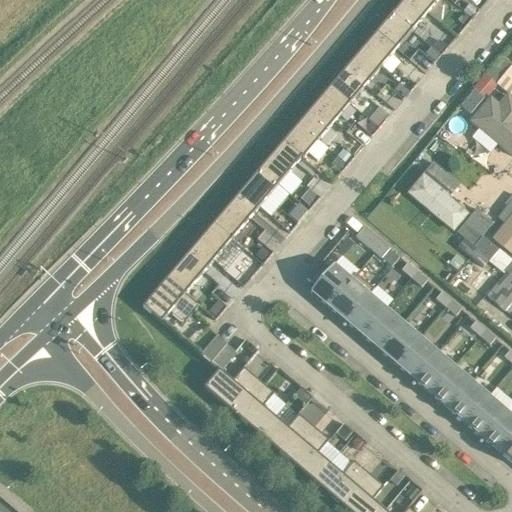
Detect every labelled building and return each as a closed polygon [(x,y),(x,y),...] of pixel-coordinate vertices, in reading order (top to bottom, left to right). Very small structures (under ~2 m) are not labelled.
[(427,15),(410,0),(405,0),(392,16),(412,33),(427,15)] [(410,0),(427,15),(439,0),(410,0)] [(469,5),(462,13),(470,20),(477,12),(469,5)] [(463,15),(457,22),(463,27),(469,20),(463,15)] [(376,34),(396,51),(412,33),(392,16),(376,34)] [(376,34),(361,53),(381,69),(396,51),(376,34)] [(438,42),(432,50),(439,56),(446,48),(438,42)] [(440,57),(430,49),(425,56),(434,63),(440,57)] [(381,69),(361,53),(345,71),(365,88),(381,69)] [(330,89),(350,106),(365,88),(345,71),(330,89)] [(461,108),(471,117),(485,100),(496,86),(486,78),(474,92),(461,108)] [(408,93),(399,86),(394,92),(403,100),(408,93)] [(334,124),(350,106),(330,89),(314,107),(334,124)] [(511,103),(495,90),(484,103),(511,126),(511,103)] [(314,107),(299,126),(318,143),(334,124),(314,107)] [(371,124),(365,132),(371,137),(377,129),(371,124)] [(318,143),(299,126),(283,144),(301,160),(303,161),(318,143)] [(301,160),(283,144),(260,171),(278,187),(291,172),(301,160)] [(352,159),(343,151),(337,158),(346,166),(352,159)] [(336,157),(333,160),(339,167),(343,164),(336,157)] [(278,187),(260,171),(236,199),(255,214),(265,202),(278,187)] [(467,214),(422,180),(410,195),(455,229),(467,214)] [(309,191),(301,201),(310,208),(318,199),(309,191)] [(255,214),(236,199),(213,226),(231,242),(244,227),(255,214)] [(477,211),(465,226),(482,240),(482,239),(494,225),(477,211)] [(511,213),(491,240),(511,257),(511,213)] [(231,242),(213,226),(190,254),(208,269),(218,257),(231,242)] [(457,235),(474,249),(482,240),(465,226),(457,235)] [(355,239),(374,255),(383,245),(364,229),(355,239)] [(482,240),(474,249),(490,263),(499,253),(482,239),(482,240)] [(488,262),(463,241),(457,248),(482,269),(488,262)] [(383,245),(374,255),(381,261),(389,251),(383,245)] [(261,250),(254,258),(260,263),(267,255),(261,250)] [(208,269),(190,254),(166,281),(198,308),(199,307),(186,296),(208,269)] [(465,264),(456,256),(448,265),(457,273),(465,264)] [(407,266),(401,273),(411,281),(417,274),(407,266)] [(328,309),(356,276),(355,276),(350,282),(333,267),(326,276),(318,268),(307,281),(315,288),(310,294),(328,309)] [(411,281),(421,289),(427,283),(417,274),(411,281)] [(369,297),(374,291),(356,276),(328,309),(345,324),(368,297),(369,297)] [(185,324),(198,308),(166,281),(142,309),(161,325),(172,312),(185,324)] [(441,295),(435,302),(445,310),(451,303),(441,295)] [(362,338),(385,311),(369,297),(368,297),(345,324),(362,338)] [(217,321),(227,310),(218,302),(208,313),(217,321)] [(445,310),(455,318),(461,312),(451,303),(445,310)] [(402,326),(385,311),(362,338),(380,353),(402,326)] [(475,324),(469,330),(479,339),(485,332),(475,324)] [(419,340),(402,326),(380,353),(397,367),(419,340)] [(479,339),(489,347),(495,341),(485,332),(479,339)] [(216,338),(200,357),(210,365),(227,346),(216,338)] [(436,355),(419,340),(397,367),(414,382),(436,355)] [(454,369),(436,355),(414,382),(431,396),(454,369)] [(471,384),(454,369),(431,396),(448,411),(471,384)] [(203,391),(232,414),(259,382),(243,370),(232,383),(219,372),(203,391)] [(259,382),(232,414),(259,438),(274,420),(262,409),(274,395),(259,382)] [(488,398),(471,384),(448,411),(465,425),(488,398)] [(309,399),(299,390),(293,398),(303,406),(309,399)] [(505,413),(488,398),(465,425),(482,440),(505,413)] [(511,438),(511,418),(505,413),(482,440),(499,454),(511,438)] [(274,420),(259,438),(286,461),(314,429),(298,416),(287,430),(274,420)] [(351,434),(342,427),(335,436),(343,443),(351,434)] [(314,429),(286,461),(314,484),(329,466),(317,456),(329,442),(314,429)] [(511,438),(499,454),(511,465),(511,438)] [(353,447),(352,448),(358,454),(365,447),(356,439),(351,445),(353,447)] [(314,484),(341,508),(368,476),(353,463),(342,477),(329,466),(314,484)] [(389,483),(396,488),(404,478),(398,473),(389,483)] [(384,489),(368,476),(341,508),(346,511),(383,511),(372,502),(384,489)] [(412,488),(405,497),(412,503),(419,494),(412,488)]
